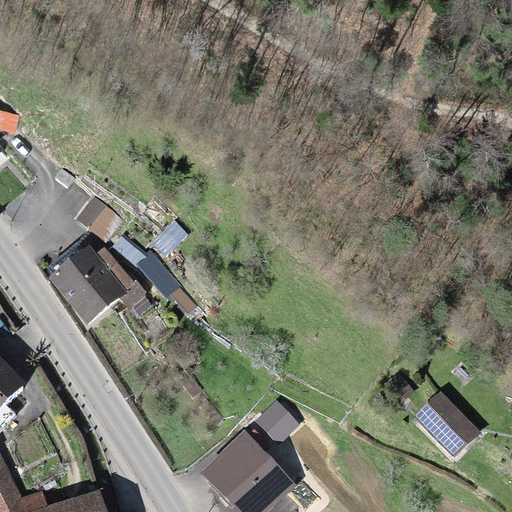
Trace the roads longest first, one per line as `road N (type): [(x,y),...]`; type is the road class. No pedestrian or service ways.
road 1 (track): [(511,123),(347,85),(209,0)]
road 2 (primary): [(0,243),(175,511)]
